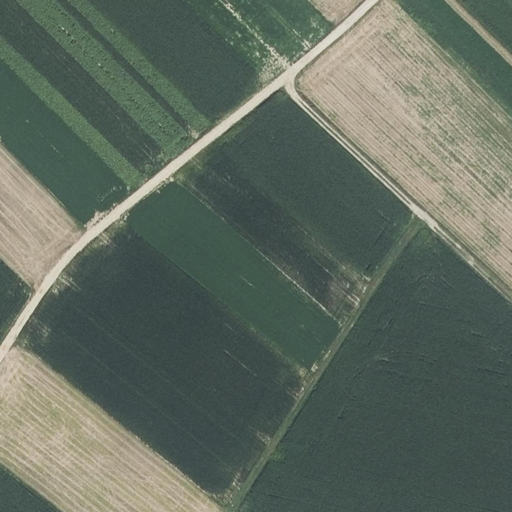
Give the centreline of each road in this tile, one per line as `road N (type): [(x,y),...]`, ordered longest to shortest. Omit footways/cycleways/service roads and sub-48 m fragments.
road 1 (track): [(233,511),(421,212),(287,78)]
road 2 (track): [(375,0),(97,226),(50,279),(0,357)]
road 3 (track): [(421,212),(511,294)]
